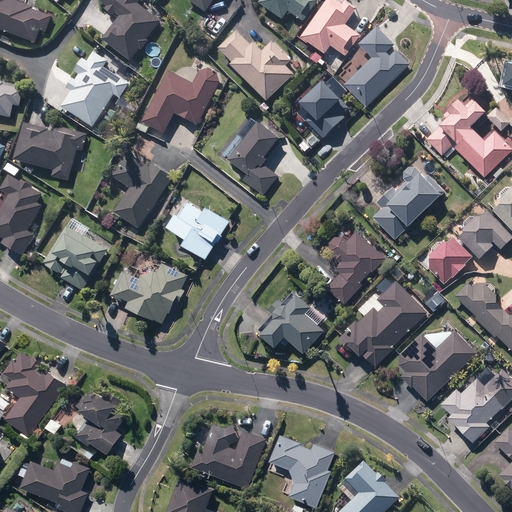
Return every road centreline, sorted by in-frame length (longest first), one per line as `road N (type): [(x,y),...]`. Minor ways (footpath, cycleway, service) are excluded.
road 1 (residential): [(187,371),(217,309),(260,250),(414,92),(451,13)]
road 2 (residential): [(478,511),(425,455),(343,405),(187,371)]
road 3 (residential): [(187,371),(132,356),(0,293)]
road 4 (residential): [(124,511),(187,371)]
road 5 (unknown): [(268,216),(169,142)]
